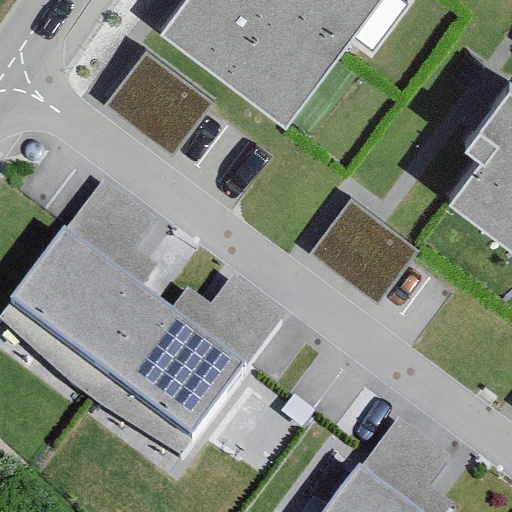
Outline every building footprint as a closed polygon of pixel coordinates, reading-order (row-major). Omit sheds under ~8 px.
[(187,0),(166,29),(286,121),(378,0),(187,0)] [(175,143),(217,90),(152,39),(110,92),(175,143)] [(511,101),(447,186),(511,235),(511,101)] [(382,289),(420,234),(352,188),(314,243),(382,289)] [(64,231),(6,306),(191,446),(248,371),(64,231)] [(406,511),(359,476),(331,511),(406,511)]
